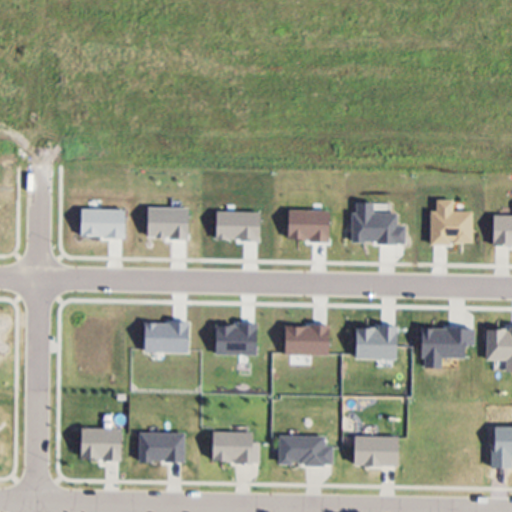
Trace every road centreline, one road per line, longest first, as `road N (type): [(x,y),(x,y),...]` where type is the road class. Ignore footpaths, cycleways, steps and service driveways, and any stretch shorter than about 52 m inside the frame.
road 1 (residential): [(511,286),(0,277)]
road 2 (residential): [(0,506),(511,509)]
road 3 (residential): [(44,167),(38,511)]
